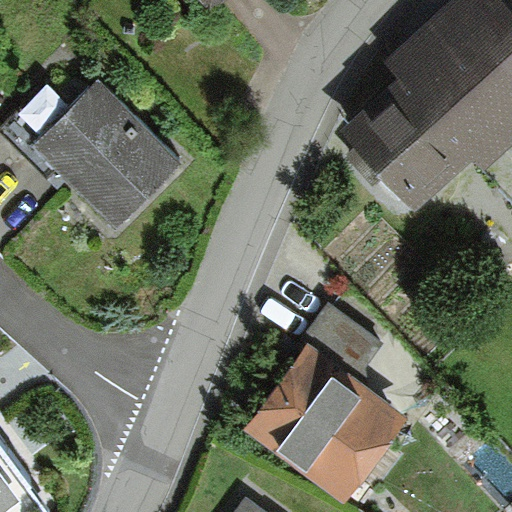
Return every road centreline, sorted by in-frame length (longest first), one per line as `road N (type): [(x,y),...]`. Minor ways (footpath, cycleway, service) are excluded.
road 1 (residential): [(169,414),(313,83),(366,0)]
road 2 (residential): [(0,294),(82,364),(169,414)]
